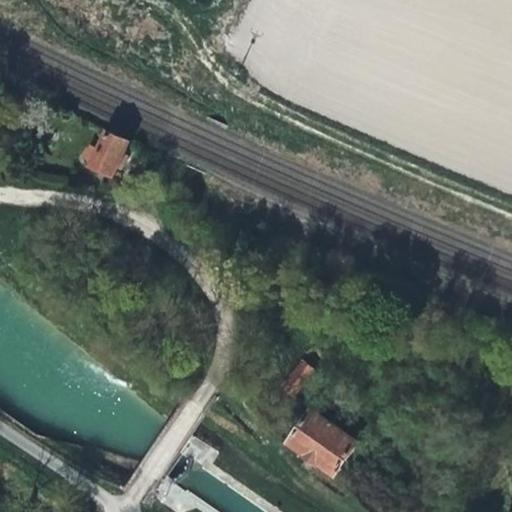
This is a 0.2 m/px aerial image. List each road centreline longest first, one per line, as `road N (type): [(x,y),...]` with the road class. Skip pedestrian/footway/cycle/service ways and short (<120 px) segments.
road 1 (track): [(122,511),(196,402),(212,355),(190,272),(112,209),(77,198),(0,200)]
road 2 (track): [(158,0),(211,23),(205,68),(219,83),(511,216)]
